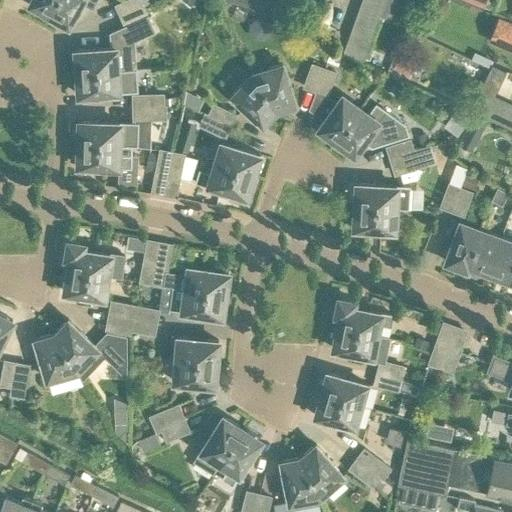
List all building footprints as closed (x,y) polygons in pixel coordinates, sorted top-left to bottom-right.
[(29,0),(29,1),(48,12),(55,0),(29,0)] [(55,0),(48,12),(68,23),(80,0),(55,0)] [(122,0),(115,3),(120,14),(142,4),(140,0),(122,0)] [(245,0),(244,4),(254,8),(257,0),(245,0)] [(257,0),(254,8),(265,13),(269,0),(257,0)] [(269,0),(265,13),(275,17),(282,0),(269,0)] [(376,0),(358,0),(356,5),(376,13),(380,2),(376,0)] [(318,10),(299,3),(294,16),(313,23),(318,10)] [(142,4),(120,14),(125,25),(147,15),(142,4)] [(356,5),(352,16),(372,24),(376,13),(356,5)] [(511,21),(498,15),(488,38),(511,48),(511,21)] [(352,16),(348,27),(367,35),(372,24),(352,16)] [(348,27),(344,38),(363,46),(367,35),(348,27)] [(363,46),(344,38),(339,49),(359,57),(363,46)] [(74,49),(76,71),(117,68),(116,58),(129,57),(128,45),(74,49)] [(366,49),(363,56),(369,58),(371,51),(366,49)] [(474,50),(471,57),(490,66),(491,63),(493,59),(474,50)] [(401,51),(395,65),(406,70),(412,56),(401,51)] [(282,62),(252,71),(275,107),(294,101),(282,62)] [(303,84),(315,89),(323,66),(312,62),(303,84)] [(323,66),(315,89),(326,93),(334,70),(323,66)] [(117,68),(76,71),(77,93),(137,89),(135,67),(117,69),(117,68)] [(275,107),(252,71),(231,93),(261,122),(275,107)] [(511,102),(481,88),(472,106),(511,125),(511,102)] [(132,93),(133,105),(163,104),(163,96),(162,92),(132,93)] [(317,126),(336,139),(360,106),(341,93),(317,126)] [(172,95),(163,96),(163,104),(165,104),(172,104),(172,95)] [(213,102),(208,113),(230,124),(235,113),(213,102)] [(360,106),(336,139),(354,152),(363,139),(370,144),(408,133),(404,123),(375,102),(368,112),(360,106)] [(163,104),(133,105),(133,117),(165,116),(165,104),(163,104)] [(456,105),(443,123),(456,133),(469,115),(456,105)] [(208,113),(204,111),(199,122),(224,134),(230,124),(208,113)] [(474,111),(468,122),(482,129),(487,118),(474,111)] [(78,119),(77,141),(131,143),(137,144),(137,121),(78,119)] [(177,132),(173,145),(187,149),(191,137),(177,132)] [(386,145),(390,156),(419,148),(418,147),(413,149),(409,138),(386,145)] [(220,140),(213,162),(253,174),(259,152),(220,140)] [(131,143),(77,141),(77,164),(79,164),(79,168),(91,168),(91,164),(130,165),(131,143)] [(419,148),(390,156),(394,171),(434,159),(429,144),(419,148)] [(155,171),(167,173),(171,150),(160,147),(159,151),(149,149),(145,168),(155,170),(155,171)] [(171,150),(167,173),(179,176),(179,174),(191,178),(197,157),(183,153),(183,152),(171,150)] [(253,174),(213,162),(210,171),(199,168),(195,179),(233,191),(231,195),(243,198),(244,194),(246,195),(253,174)] [(466,171),(462,182),(473,186),(477,176),(466,171)] [(409,184),(356,181),(354,204),(395,206),(408,207),(409,184)] [(440,204),(451,208),(460,186),(448,182),(440,204)] [(460,186),(451,208),(462,212),(471,190),(460,186)] [(491,198),(501,202),(507,191),(497,186),(491,198)] [(395,206),(354,204),(353,226),(356,226),(355,230),(367,231),(367,227),(394,228),(395,206)] [(444,259),(465,267),(480,227),(459,219),(444,259)] [(474,268),(486,273),(500,234),(480,227),(465,267),(466,267),(468,262),(475,265),(474,268)] [(500,274),(508,277),(511,265),(511,238),(500,234),(486,273),(498,277),(500,274)] [(67,268),(107,274),(120,276),(123,254),(82,247),(83,242),(67,239),(65,255),(68,256),(67,268)] [(139,279),(151,281),(156,258),(144,255),(139,279)] [(156,258),(151,281),(163,283),(166,270),(168,260),(156,258)] [(166,270),(163,283),(184,286),(225,292),(228,270),(225,270),(226,266),(214,264),(214,268),(187,264),(186,273),(166,270)] [(107,274),(67,268),(63,290),(104,296),(107,274)] [(225,292),(184,286),(183,297),(170,295),(169,307),(222,315),(225,292)] [(339,313),(336,324),(377,332),(379,322),(391,325),(393,313),(356,305),(357,300),(338,296),(335,312),(339,313)] [(111,299),(109,311),(132,315),(135,303),(111,299)] [(135,303),(132,315),(156,320),(158,308),(135,303)] [(129,331),(130,327),(132,315),(109,311),(106,327),(129,331)] [(0,312),(0,342),(12,318),(0,312)] [(132,315),(130,327),(154,332),(156,320),(132,315)] [(67,317),(54,332),(81,377),(104,353),(125,374),(125,334),(106,331),(94,343),(67,317)] [(377,332),(336,324),(332,346),(372,354),(377,332)] [(76,368),(54,332),(34,337),(46,377),(76,368)] [(177,335),(175,357),(216,361),(218,339),(177,335)] [(413,343),(424,348),(428,339),(416,335),(413,343)] [(428,361),(440,365),(448,342),(436,338),(428,361)] [(448,342),(440,365),(451,369),(459,346),(448,342)] [(511,377),(511,381),(510,389),(511,389),(511,360),(493,353),(487,368),(511,377)] [(216,361),(175,357),(173,379),(214,383),(216,361)] [(0,381),(0,382),(12,384),(16,361),(4,358),(0,381)] [(380,358),(377,370),(400,376),(403,364),(380,358)] [(12,384),(10,392),(22,394),(28,363),(16,361),(12,384)] [(326,370),(320,392),(360,403),(366,381),(326,370)] [(400,376),(377,370),(374,381),(397,388),(400,376)] [(360,403),(320,392),(314,413),(354,424),(360,403)] [(156,429),(162,427),(184,417),(177,403),(150,414),(156,429)] [(490,418),(511,422),(511,411),(493,407),(490,418)] [(241,426),(222,414),(194,459),(213,471),(219,461),(241,426)] [(162,427),(166,438),(188,428),(184,417),(162,427)] [(241,426),(219,461),(228,466),(221,477),(231,483),(260,438),(241,426)] [(6,434),(0,444),(0,458),(5,461),(17,440),(6,434)] [(444,490),(446,481),(454,445),(407,435),(397,482),(444,490)] [(315,442),(300,455),(319,494),(342,473),(315,442)] [(454,445),(446,481),(473,487),(474,487),(511,494),(511,457),(481,451),(454,445)] [(363,446),(356,456),(379,473),(378,473),(382,475),(389,465),(363,446)] [(21,458),(42,470),(48,460),(27,449),(21,458)] [(300,455),(281,459),(289,500),(273,503),(274,511),(299,511),(320,508),(317,494),(319,494),(300,455)] [(379,473),(356,456),(349,466),(371,482),(378,473),(379,473)] [(48,460),(42,470),(64,482),(69,472),(48,460)] [(69,481),(91,492),(96,482),(74,471),(69,481)] [(96,482),(91,492),(112,503),(117,493),(96,482)] [(253,511),(258,492),(247,489),(241,511),(240,511),(253,511)] [(0,503),(0,511),(25,511),(32,496),(22,492),(19,499),(4,493),(0,503)] [(258,492),(253,511),(265,511),(270,495),(258,492)] [(471,510),(473,502),(474,498),(458,494),(455,507),(471,510)] [(25,511),(51,511),(39,507),(42,500),(32,496),(25,511)] [(116,508),(123,511),(140,511),(142,508),(120,498),(116,508)] [(470,511),(501,511),(502,508),(473,502),(471,510),(470,511)]
